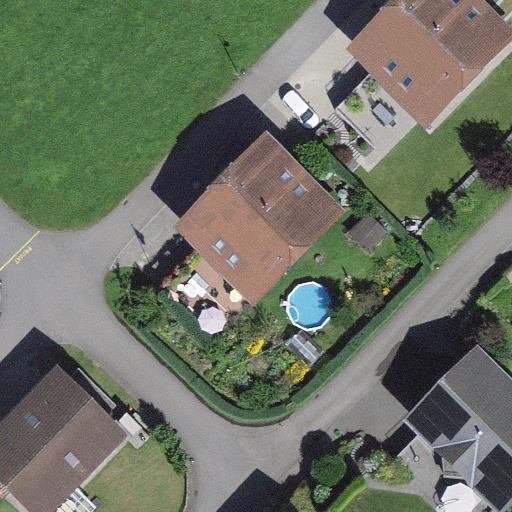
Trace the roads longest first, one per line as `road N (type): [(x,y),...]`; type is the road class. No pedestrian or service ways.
road 1 (residential): [(350,0),(51,289)]
road 2 (residential): [(511,214),(255,474)]
road 3 (residential): [(51,289),(255,474)]
